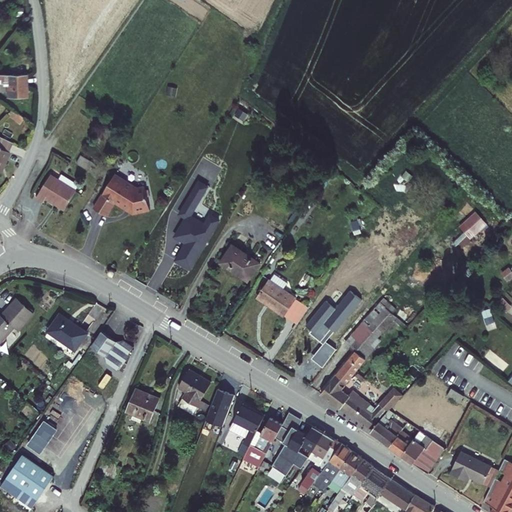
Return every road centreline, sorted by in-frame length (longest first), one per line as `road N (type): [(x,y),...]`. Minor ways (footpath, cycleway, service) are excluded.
road 1 (tertiary): [(29,257),(86,275),(466,511)]
road 2 (unclassified): [(25,168),(42,107),(32,0)]
